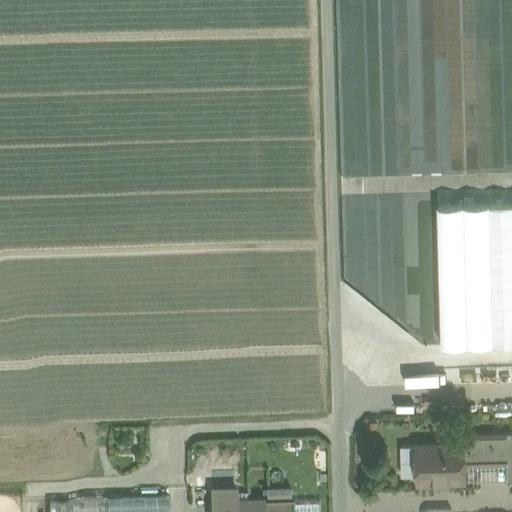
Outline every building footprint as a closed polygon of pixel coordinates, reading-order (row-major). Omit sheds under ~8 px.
[(511,204),(437,206),(441,345),(511,343),(511,204)] [(507,433),(478,434),(479,464),(507,463),(508,463),(507,433)] [(463,444),(404,445),(400,449),(401,473),(404,476),(433,476),(433,482),(465,481),(465,464),(479,464),(478,434),(463,434),(463,444)] [(168,511),(168,494),(49,497),(48,511),(168,511)] [(293,511),(293,498),(235,499),(235,511),(293,511)] [(235,511),(235,499),(212,500),(212,511),(235,511)]
